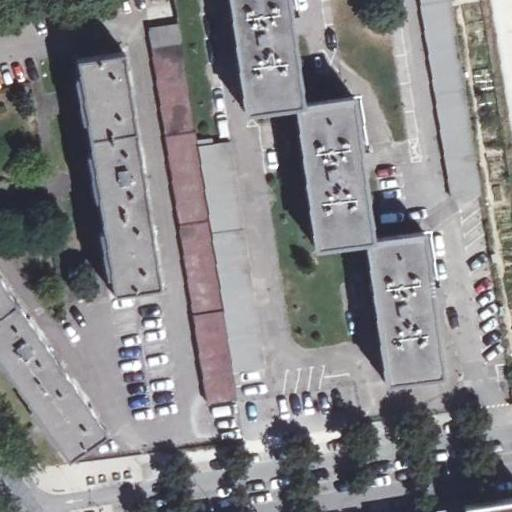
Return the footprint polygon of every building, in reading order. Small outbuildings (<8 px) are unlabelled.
[(441,374),(433,305),(444,302),(442,288),(430,289),(423,232),(378,238),(371,239),(362,170),(373,168),(371,154),(359,155),(351,97),(342,98),(312,102),(303,103),(294,34),(304,31),(302,18),(291,19),(287,0),(231,0),(247,112),(282,107),(297,105),(316,246),(366,240),(386,383),(441,374)] [(449,0),(421,0),(452,198),(481,194),(449,0)] [(237,400),(233,373),(265,367),(229,142),(212,144),(211,139),(196,141),(177,23),(149,27),(207,404),(237,400)] [(159,286),(153,240),(155,240),(154,231),(151,231),(141,163),(143,163),(142,154),(139,155),(128,86),(132,85),(130,76),(126,76),(122,52),(117,53),(77,60),(113,292),(159,286)] [(107,432),(80,393),(82,391),(76,383),(73,384),(34,328),(38,326),(32,318),(29,320),(0,278),(0,359),(40,417),(68,458),(107,432)] [(363,425),(357,385),(237,403),(243,441),(363,425)] [(511,511),(511,499),(427,511),(511,511)]
